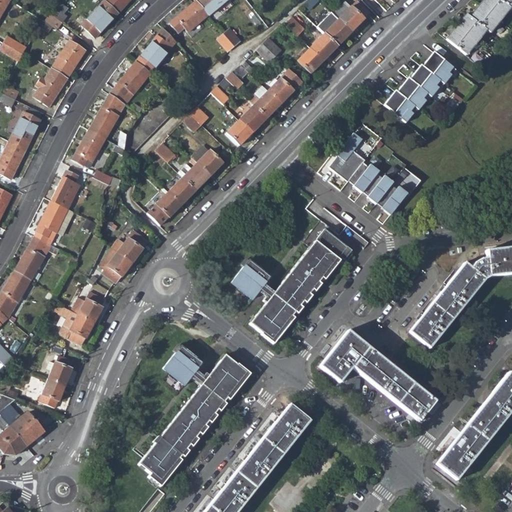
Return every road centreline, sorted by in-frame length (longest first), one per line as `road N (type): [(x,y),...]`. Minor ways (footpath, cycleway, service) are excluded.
road 1 (residential): [(0,259),(101,71),(168,0)]
road 2 (secondary): [(278,156),(433,0)]
road 3 (secondary): [(64,469),(113,357),(154,298)]
road 4 (residential): [(285,377),(177,511)]
road 5 (residential): [(504,341),(403,466)]
road 6 (secondary): [(173,263),(278,156)]
road 7 (residential): [(403,466),(285,377)]
road 8 (residential): [(388,245),(278,156)]
road 9 (residential): [(285,377),(179,297)]
road 10 (residential): [(362,329),(386,339),(434,279),(419,263),(412,266)]
road 11 (residential): [(511,230),(388,245)]
